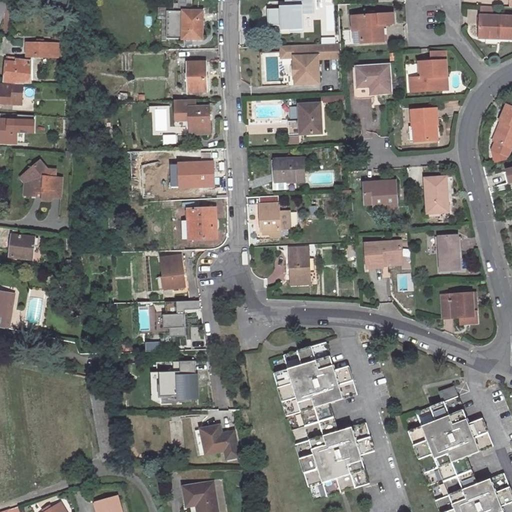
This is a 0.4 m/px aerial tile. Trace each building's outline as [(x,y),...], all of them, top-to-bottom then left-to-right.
[(335,36),(333,3),(320,4),(322,44),(336,43),(335,36)] [(281,31),(294,30),(294,33),(304,33),(304,5),(280,6),(281,31)] [(202,39),(203,11),(184,11),(184,25),(184,38),(202,39)] [(362,30),(363,44),(385,42),(384,28),(379,29),(375,29),(374,26),(379,25),(395,24),(394,14),(353,17),(354,31),(362,30)] [(480,32),(502,33),(501,39),(511,39),(511,16),(481,16),(480,32)] [(355,45),(363,44),(362,30),(354,31),(355,45)] [(28,57),(63,57),(63,44),(44,44),(44,41),(38,41),(38,44),(28,43),(28,57)] [(317,66),(319,66),(319,58),(342,57),(341,43),(282,46),(282,57),(295,57),(295,65),(294,65),(294,75),(296,75),(296,84),(320,83),(319,72),(317,72),(317,66)] [(420,62),(420,78),(412,79),(412,93),(443,91),(443,77),(448,77),(446,53),(433,54),(433,61),(420,62)] [(16,82),(31,82),(31,61),(18,59),(18,58),(8,57),(5,80),(16,82)] [(188,63),(189,92),(207,92),(206,62),(188,63)] [(360,95),(392,93),(390,66),(358,68),(360,95)] [(0,103),(11,104),(23,105),(24,84),(13,83),(13,85),(0,84),(0,103)] [(323,133),(321,104),(300,105),(301,121),(303,121),(304,134),(323,133)] [(511,148),(511,107),(508,105),(502,121),(506,123),(498,142),(494,140),(491,149),(508,157),(511,148)] [(207,120),(207,116),(210,116),(209,107),(190,108),(191,119),(191,134),(211,133),(210,120),(207,120)] [(413,128),(414,143),(439,141),(438,125),(439,125),(438,109),(409,111),(411,128),(413,128)] [(1,127),(0,133),(0,141),(17,142),(17,133),(18,120),(1,120),(1,127)] [(498,142),(506,123),(502,121),(494,140),(498,142)] [(508,157),(491,149),(496,163),(507,160),(508,157)] [(276,182),(305,182),(304,159),(276,160),(276,182)] [(31,180),(31,186),(26,186),(25,194),(38,195),(38,193),(38,190),(43,190),(43,194),(42,199),(51,200),(51,196),(60,197),(62,178),(57,178),(44,177),(41,173),(47,168),(41,161),(26,174),(31,180)] [(181,164),(182,188),(215,186),(213,163),(181,164)] [(44,177),(57,178),(58,171),(48,170),(47,168),(41,173),(44,177)] [(21,177),(26,183),(26,186),(31,186),(31,180),(26,174),(21,177)] [(427,179),(429,213),(450,212),(447,177),(427,179)] [(373,203),(398,202),(396,181),(365,182),(366,203),(373,203)] [(260,197),(262,231),(281,230),(281,228),(290,228),(290,211),(280,211),(279,196),(260,197)] [(213,227),(213,222),(216,222),(215,208),(189,209),(190,221),(193,221),(194,239),(216,238),(216,227),(213,227)] [(33,260),(34,246),(37,246),(38,239),(26,237),(27,232),(0,228),(0,249),(11,251),(10,257),(33,260)] [(439,237),(441,271),(460,270),(458,236),(439,237)] [(366,244),(368,268),(383,268),(383,261),(387,261),(387,264),(403,263),(401,242),(386,243),(386,246),(382,246),(382,243),(366,244)] [(291,248),(292,285),(311,284),(310,257),(308,257),(307,247),(291,248)] [(185,286),(182,262),(181,263),(180,256),(162,258),(164,278),(166,289),(185,286)] [(0,326),(5,327),(8,309),(12,310),(13,301),(9,300),(10,293),(0,291),(0,326)] [(460,318),(467,318),(467,324),(478,323),(478,306),(474,306),(474,293),(452,295),(452,302),(443,303),(444,319),(460,318)] [(199,300),(166,301),(167,315),(164,315),(164,329),(169,328),(169,338),(182,337),(181,315),(184,315),(184,309),(200,309),(199,300)] [(302,413),(306,426),(310,441),(296,445),(309,488),(324,483),(328,497),(370,484),(361,455),(359,449),(374,444),(367,423),(353,427),(354,431),(340,435),(339,432),(330,403),(358,395),(351,373),(337,377),(335,371),(327,342),(284,356),(288,370),(274,374),(287,417),(302,413)] [(196,361),(180,362),(181,371),(160,372),(161,397),(178,396),(179,400),(199,399),(198,375),(197,375),(196,361)] [(349,366),(335,371),(337,377),(351,373),(349,366)] [(115,433),(107,384),(90,387),(99,436),(115,433)] [(409,432),(425,473),(439,467),(450,496),(436,501),(440,511),(504,511),(502,506),(500,500),(511,494),(511,491),(505,473),(490,479),(492,483),(479,488),(477,484),(467,457),(494,446),(486,426),(485,426),(472,431),(469,424),(455,387),(440,393),(444,402),(417,413),(423,426),(409,432)] [(483,419),(469,424),(472,431),(485,426),(486,426),(483,419)] [(206,454),(218,452),(225,450),(226,459),(239,456),(234,434),(222,437),(220,425),(200,430),(201,430),(206,454)] [(201,430),(195,432),(200,455),(206,454),(201,430)] [(99,436),(103,460),(120,457),(115,433),(99,436)] [(361,455),(376,451),(374,444),(359,449),(361,455)] [(225,450),(218,452),(219,459),(226,459),(225,450)] [(490,479),(477,484),(479,488),(492,483),(490,479)] [(217,511),(213,483),(185,488),(188,507),(197,505),(198,511),(217,511)] [(502,506),(511,502),(511,494),(500,500),(502,506)] [(121,511),(117,497),(96,502),(98,511),(121,511)] [(65,511),(60,502),(42,511),(65,511)]
